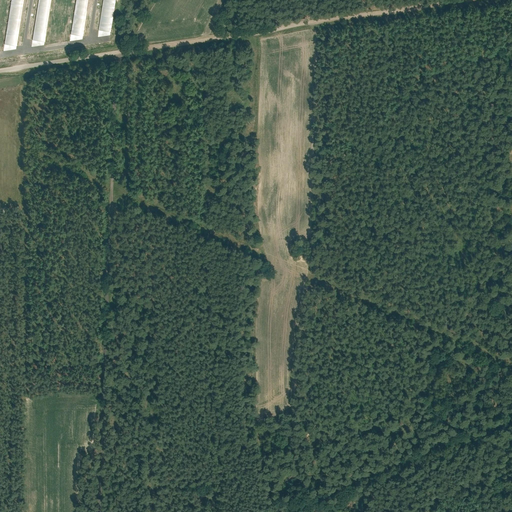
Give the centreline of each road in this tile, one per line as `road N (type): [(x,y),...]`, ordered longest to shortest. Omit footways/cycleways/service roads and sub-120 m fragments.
road 1 (track): [(146,0),(124,51),(108,161),(95,511)]
road 2 (unclassified): [(0,70),(455,0)]
road 3 (track): [(511,418),(282,511)]
